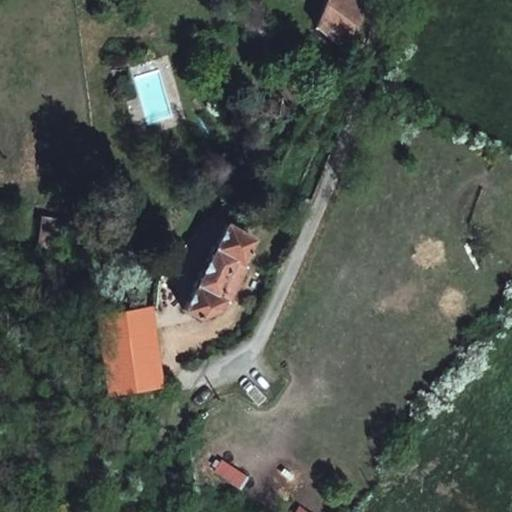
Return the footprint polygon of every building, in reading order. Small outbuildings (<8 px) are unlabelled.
[(326,0),(314,34),(293,70),(314,103),(342,51),(376,9),(367,0),(326,0)] [(193,288),(183,310),(199,317),(218,308),(226,295),(231,298),(258,240),(225,225),(215,249),(208,245),(188,286),(193,288)] [(59,253),(75,251),(74,237),(58,240),(59,253)] [(17,260),(28,259),(27,244),(15,245),(17,260)] [(148,302),(95,310),(103,397),(153,393),(148,302)]
